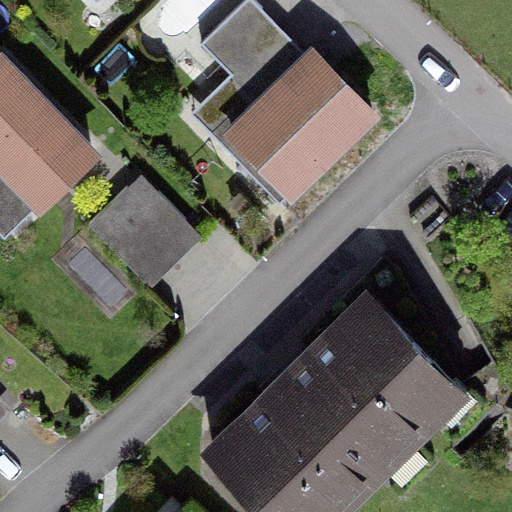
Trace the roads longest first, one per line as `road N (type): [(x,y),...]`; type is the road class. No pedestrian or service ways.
road 1 (residential): [(35,511),(467,97)]
road 2 (residential): [(365,0),(467,97)]
